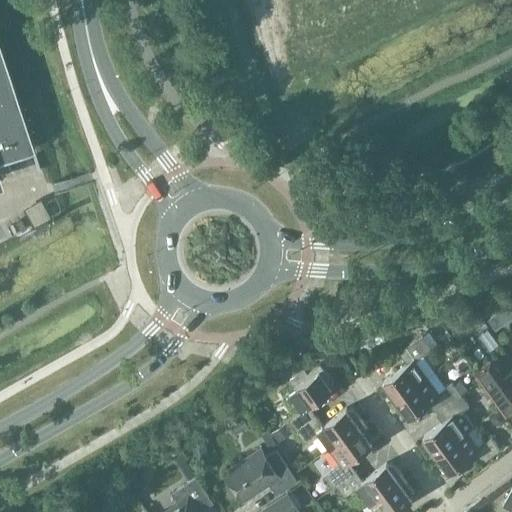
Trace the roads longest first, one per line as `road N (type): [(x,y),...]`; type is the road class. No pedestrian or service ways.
road 1 (tertiary): [(0,462),(142,377),(208,304)]
road 2 (secondary): [(511,205),(388,242),(272,238)]
road 3 (secondary): [(271,268),(408,271),(511,242)]
road 4 (tertiary): [(177,284),(132,347),(0,431)]
road 5 (secondary): [(102,81),(115,137),(176,220)]
road 6 (secondary): [(201,201),(102,81)]
road 7 (residential): [(446,508),(360,386)]
